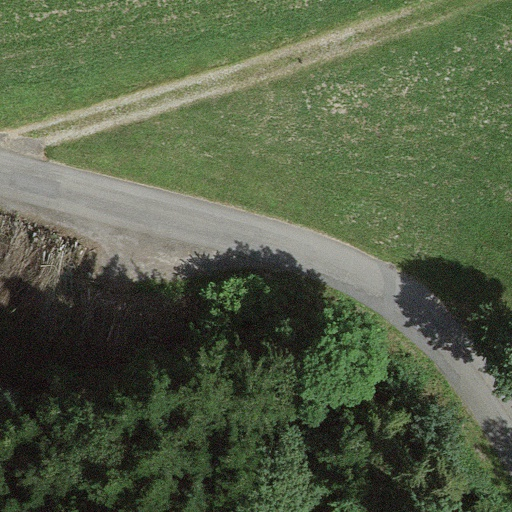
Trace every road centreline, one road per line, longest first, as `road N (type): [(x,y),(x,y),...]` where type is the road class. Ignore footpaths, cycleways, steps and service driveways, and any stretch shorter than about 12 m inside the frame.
road 1 (unclassified): [(0,180),(295,248),(354,270),(407,296),(446,333),(511,427)]
road 2 (track): [(470,0),(272,76),(0,161)]
